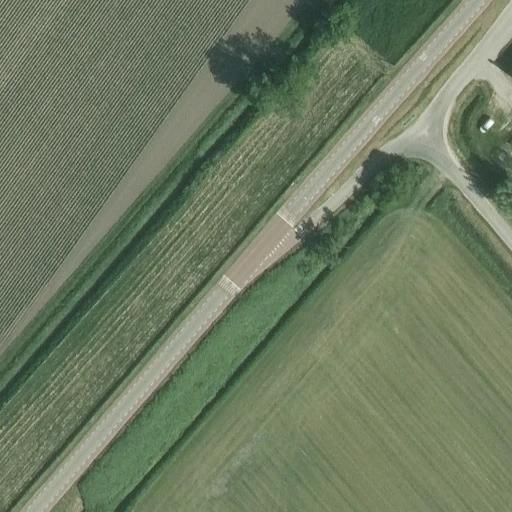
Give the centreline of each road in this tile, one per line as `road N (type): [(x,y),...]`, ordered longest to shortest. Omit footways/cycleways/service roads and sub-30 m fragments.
road 1 (secondary): [(33,511),(252,253)]
road 2 (secondary): [(252,253),(474,0)]
road 3 (unclassified): [(252,253),(274,249),(390,150),(423,136)]
road 4 (unclassified): [(423,136),(442,98),(511,10)]
road 5 (unclassified): [(511,239),(423,136)]
